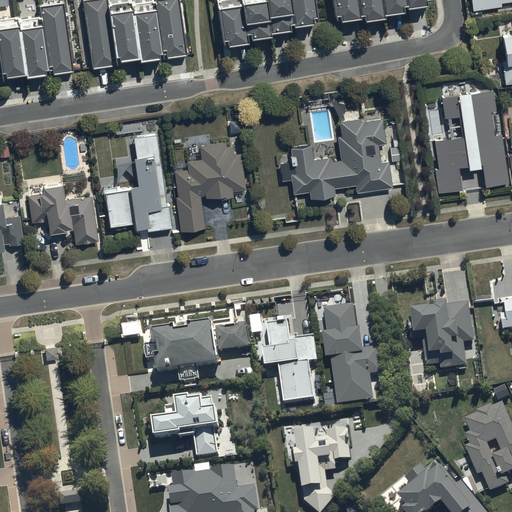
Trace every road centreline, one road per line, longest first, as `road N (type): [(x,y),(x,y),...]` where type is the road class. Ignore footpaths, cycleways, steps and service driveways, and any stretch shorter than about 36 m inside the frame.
road 1 (residential): [(0,121),(430,47),(446,38),(450,0)]
road 2 (residential): [(511,225),(91,293)]
road 3 (residential): [(97,341),(121,511)]
road 4 (residential): [(29,511),(7,352)]
